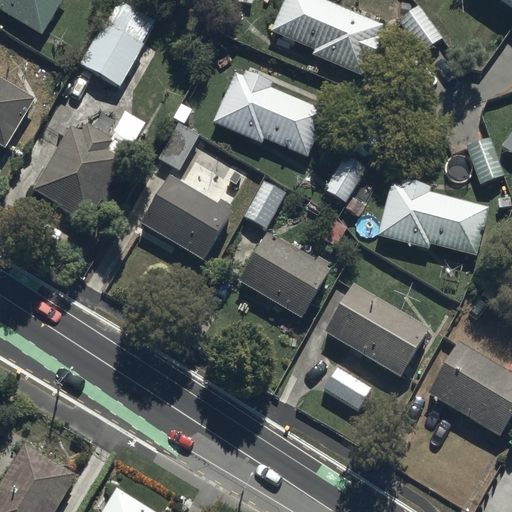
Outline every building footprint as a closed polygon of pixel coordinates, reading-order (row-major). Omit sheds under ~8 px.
[(0,0),(0,17),(41,41),(65,0),(0,0)] [(313,0),(290,0),(273,38),(363,79),(385,33),(313,0)] [(511,0),(496,0),(511,11),(511,0)] [(79,69),(121,94),(160,28),(118,3),(79,69)] [(442,45),(417,12),(398,27),(423,60),(442,45)] [(214,129),(306,165),(326,112),(235,76),(214,129)] [(0,151),(5,155),(34,106),(0,86),(0,151)] [(158,163),(183,178),(204,142),(179,127),(158,163)] [(30,199),(87,232),(128,162),(71,129),(30,199)] [(511,134),(500,151),(511,160),(511,134)] [(489,144),(468,152),(482,189),(502,181),(489,144)] [(322,195),(348,210),(371,171),(345,156),(322,195)] [(140,230),(202,266),(231,218),(169,181),(140,230)] [(243,218),(269,234),(289,198),(264,183),(243,218)] [(380,239),(477,262),(489,212),(392,188),(380,239)] [(237,287),(304,327),(332,278),(265,239),(237,287)] [(325,341),(402,386),(432,336),(355,290),(325,341)] [(511,380),(457,348),(426,400),(500,444),(511,423),(511,380)] [(323,397),(360,419),(376,392),(339,370),(323,397)] [(24,453),(0,494),(0,511),(58,511),(75,483),(24,453)] [(143,511),(118,496),(107,511),(143,511)]
